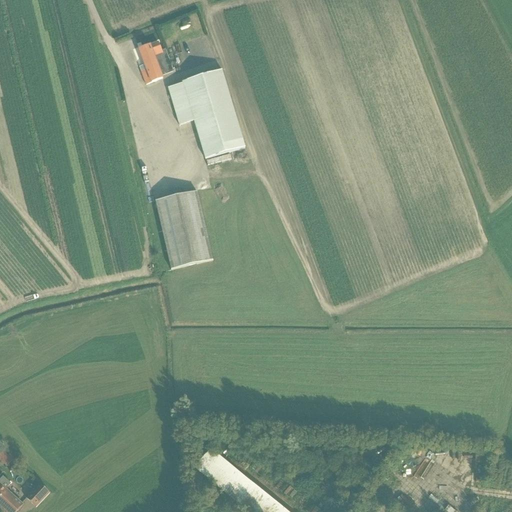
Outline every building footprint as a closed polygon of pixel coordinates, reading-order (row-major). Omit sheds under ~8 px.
[(165,50),(160,52),(157,44),(150,46),(139,50),(148,72),(142,74),(146,85),(163,79),(162,76),(173,72),(165,50)] [(182,84),(168,89),(178,127),(194,122),(205,160),(245,148),(222,71),(182,83),(182,84)] [(197,193),(155,202),(171,271),(213,261),(197,193)] [(0,460),(6,467),(13,459),(3,449),(2,451),(1,450),(0,451),(0,460)] [(286,511),(210,450),(194,469),(246,511),(286,511)] [(0,508),(4,511),(16,511),(18,511),(23,505),(5,489),(10,484),(4,478),(0,482),(0,508)] [(26,499),(35,507),(48,493),(40,484),(26,499)]
